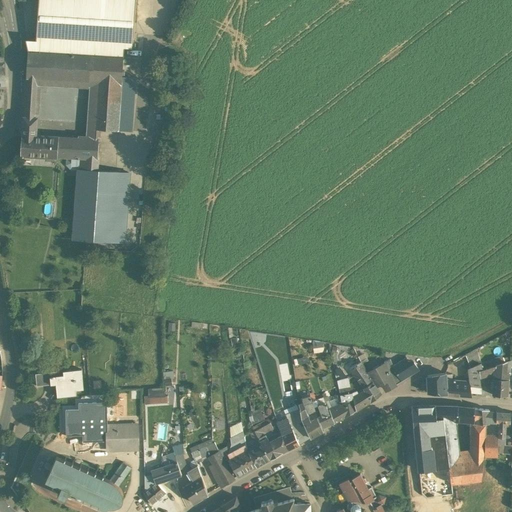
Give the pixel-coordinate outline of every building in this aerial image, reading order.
[(135,0),(38,0),(35,51),(123,57),(124,48),(133,48),(135,0)] [(35,51),(28,51),(26,77),(39,78),(97,82),(93,137),(99,137),(99,129),(118,130),(123,57),(35,51)] [(58,137),(36,135),(39,78),(26,77),(22,155),(46,156),(46,160),(55,160),(55,157),(57,157),(57,156),(58,136),(58,137)] [(93,137),(78,136),(78,142),(64,141),(60,140),(59,156),(79,157),(97,158),(99,137),(93,137)] [(97,158),(79,157),(79,169),(78,169),(73,239),(114,242),(119,172),(97,170),(97,158)] [(476,349),(465,355),(470,368),(480,363),(476,350),(476,349)] [(406,358),(393,366),(390,360),(384,362),(385,363),(395,385),(418,370),(414,363),(410,365),(406,358)] [(429,360),(411,358),(414,362),(414,363),(418,370),(430,363),(429,360)] [(494,359),(480,363),(482,369),(496,365),(494,359)] [(376,386),(367,373),(361,361),(349,369),(363,390),(358,393),(357,390),(352,393),(353,399),(356,411),(356,412),(371,401),(381,394),(376,386)] [(505,362),(496,365),(496,366),(495,373),(494,373),(494,379),(504,380),(504,373),(505,373),(505,362)] [(395,385),(385,363),(379,367),(378,365),(372,368),(373,370),(381,383),(386,390),(395,385)] [(470,368),(469,368),(471,383),(471,386),(481,387),(480,377),(479,370),(482,369),(480,363),(470,368)] [(482,369),(479,370),(480,377),(494,373),(495,373),(496,366),(496,365),(482,369)] [(56,384),(57,397),(76,395),(76,390),(84,389),(82,369),(63,371),(63,375),(50,376),(51,384),(56,384)] [(376,386),(381,383),(373,370),(367,373),(376,386)] [(37,386),(51,384),(50,376),(63,375),(63,371),(36,373),(37,386)] [(446,373),(427,376),(428,393),(447,395),(446,380),(446,375),(446,373)] [(494,379),(493,395),(507,396),(509,373),(505,373),(504,373),(504,380),(494,379)] [(337,381),(340,395),(352,393),(348,378),(337,381)] [(452,381),(446,380),(447,395),(472,397),(470,386),(471,386),(471,383),(452,381)] [(148,389),(148,397),(165,396),(165,388),(148,389)] [(341,401),(353,399),(352,393),(340,395),(341,401)] [(323,431),(318,417),(312,420),(308,412),(315,410),(314,407),(312,401),(310,395),(302,398),(304,404),(299,405),(301,420),(305,428),(311,438),(323,431)] [(328,410),(329,410),(333,408),(327,396),(323,398),(325,403),(328,410)] [(333,408),(329,410),(334,424),(356,411),(353,399),(341,401),(340,402),(341,405),(333,408)] [(83,441),(108,440),(108,449),(136,448),(137,447),(137,426),(136,424),(108,425),(107,402),(79,402),(79,408),(65,409),(66,435),(83,435),(83,441)] [(328,410),(325,403),(319,405),(318,406),(321,415),(318,417),(323,431),(334,424),(329,410),(328,410)] [(465,419),(467,407),(457,406),(435,405),(435,406),(437,418),(444,418),(446,434),(453,433),(451,421),(457,420),(457,418),(465,419)] [(437,418),(435,406),(413,407),(415,429),(426,428),(425,419),(437,418)] [(475,408),(467,407),(465,419),(474,419),(475,408)] [(489,410),(475,408),(474,419),(476,420),(476,424),(485,424),(489,424),(489,422),(489,410)] [(252,426),(254,430),(267,424),(265,419),(265,420),(261,411),(252,415),(253,420),(251,421),(252,426)] [(511,413),(496,412),(497,422),(499,422),(510,423),(511,413)] [(276,421),(282,434),(292,429),(294,429),(288,417),(276,421)] [(444,418),(437,418),(425,419),(426,428),(427,428),(428,432),(439,431),(439,435),(446,434),(444,418)] [(259,441),(267,437),(265,433),(271,430),(274,429),(270,422),(267,424),(254,430),(259,441)] [(485,424),(485,434),(498,434),(499,422),(497,422),(489,422),(489,424),(485,424)] [(499,422),(498,434),(498,437),(506,438),(506,426),(510,426),(510,423),(499,422)] [(471,455),(484,454),(485,434),(485,424),(476,424),(474,424),(470,424),(471,455)] [(299,445),(311,438),(305,428),(297,431),(296,429),(294,430),(294,429),(292,429),(299,445)] [(427,428),(426,428),(415,429),(414,429),(421,494),(422,494),(426,498),(443,497),(443,503),(454,501),(453,494),(452,494),(451,484),(449,465),(432,466),(428,432),(427,428)] [(299,445),(292,429),(282,434),(288,450),(289,451),(299,445)] [(246,448),(259,441),(254,430),(244,436),(244,439),(245,445),(246,448)] [(267,437),(269,441),(275,438),(271,430),(265,433),(267,437)] [(232,445),(244,439),(244,436),(243,431),(231,437),(232,445)] [(453,433),(446,434),(448,457),(456,456),(453,433)] [(288,450),(282,434),(275,438),(269,441),(267,437),(259,441),(270,460),(288,450)] [(484,455),(484,456),(498,457),(498,437),(498,434),(485,434),(484,454),(484,455)] [(270,460),(259,441),(246,448),(248,451),(256,467),(270,460)] [(196,463),(211,455),(219,451),(214,442),(191,454),(196,463)] [(175,455),(183,453),(184,452),(184,443),(173,446),(174,451),(175,455)] [(155,469),(177,461),(175,455),(174,451),(163,455),(162,461),(153,464),(155,469)] [(213,475),(220,487),(224,485),(225,486),(234,480),(224,460),(219,451),(211,455),(219,472),(213,475)] [(248,451),(230,461),(237,477),(256,467),(248,451)] [(177,461),(180,469),(188,466),(183,453),(175,455),(177,461)] [(456,456),(448,457),(449,465),(451,484),(481,481),(484,456),(484,455),(484,454),(471,455),(456,456)] [(74,463),(73,462),(74,459),(73,459),(72,462),(65,459),(67,456),(66,456),(64,459),(57,455),(52,465),(48,463),(46,467),(50,469),(46,478),(54,482),(53,485),(55,482),(62,485),(58,493),(66,497),(70,489),(77,492),(75,495),(76,495),(78,492),(79,493),(77,497),(81,499),(83,495),(84,495),(83,498),(84,499),(85,496),(92,499),(91,502),(93,499),(99,502),(98,505),(108,507),(108,504),(112,504),(116,504),(120,502),(122,499),(123,495),(122,491),(121,488),(118,485),(110,479),(103,476),(105,473),(96,469),(95,472),(88,469),(89,466),(81,462),(80,466),(78,465),(80,461),(76,459),(74,463)] [(132,467),(123,461),(110,479),(118,485),(132,467)] [(155,469),(151,470),(156,483),(157,483),(182,475),(180,469),(177,461),(155,469)] [(197,465),(187,471),(193,480),(182,487),(193,504),(208,495),(197,465)] [(385,511),(381,505),(384,503),(386,496),(379,495),(376,496),(371,487),(368,489),(360,474),(352,478),(353,480),(342,486),(350,500),(349,501),(347,504),(346,508),(346,511),(345,511),(343,508),(338,511),(337,511),(385,511)] [(157,483),(145,493),(152,504),(158,498),(159,500),(162,498),(161,496),(165,492),(157,483)] [(236,497),(211,511),(232,511),(240,507),(236,497)] [(294,499),(274,505),(273,500),(271,501),(271,499),(262,502),(262,503),(261,504),(262,508),(248,511),(293,511),(294,504),(294,499)]
